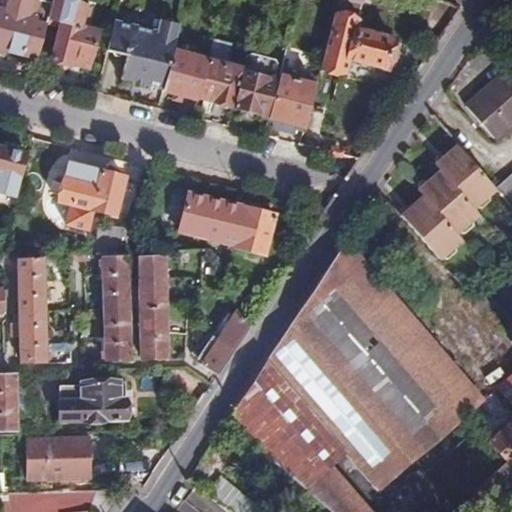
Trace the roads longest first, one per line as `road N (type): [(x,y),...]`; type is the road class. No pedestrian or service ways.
road 1 (residential): [(486,0),(146,511)]
road 2 (residential): [(0,98),(325,181)]
